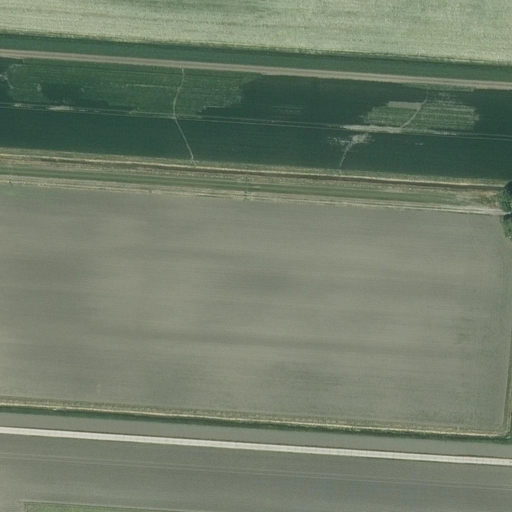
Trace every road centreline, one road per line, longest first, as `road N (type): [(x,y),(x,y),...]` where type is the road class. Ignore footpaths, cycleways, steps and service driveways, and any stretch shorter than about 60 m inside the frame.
road 1 (track): [(511,85),(0,50)]
road 2 (track): [(511,461),(0,429)]
road 3 (track): [(506,212),(0,178)]
